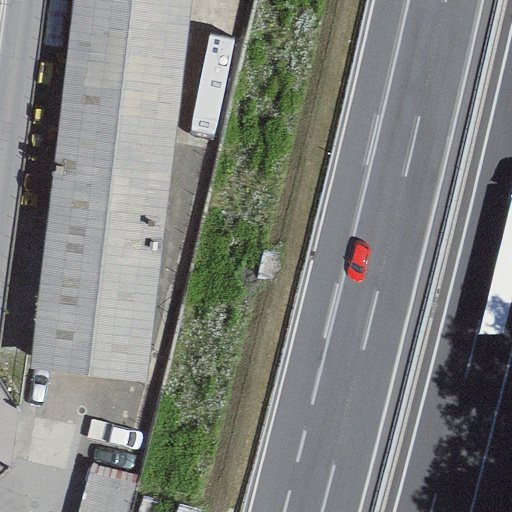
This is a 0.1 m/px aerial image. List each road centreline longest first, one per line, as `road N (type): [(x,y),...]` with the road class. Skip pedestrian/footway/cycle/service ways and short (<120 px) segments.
road 1 (motorway): [(442,0),(316,511)]
road 2 (motorway): [(437,511),(511,204)]
